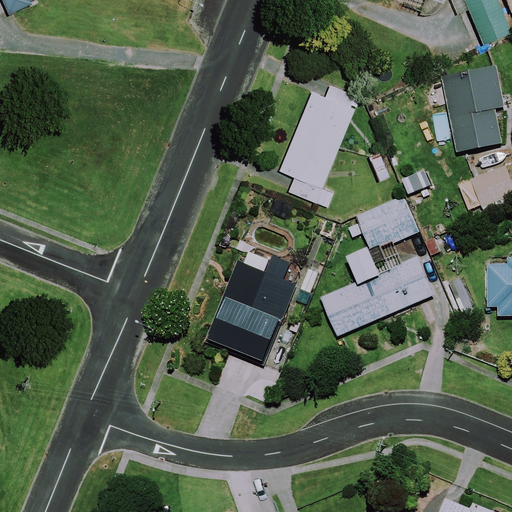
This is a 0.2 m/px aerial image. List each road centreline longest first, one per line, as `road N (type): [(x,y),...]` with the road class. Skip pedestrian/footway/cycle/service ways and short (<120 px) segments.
road 1 (residential): [(84,416),(171,446),(232,455),(289,449),(405,418),(455,425),(511,448)]
road 2 (residential): [(256,0),(137,293)]
road 3 (residential): [(0,241),(137,293)]
road 4 (residential): [(137,293),(84,416)]
